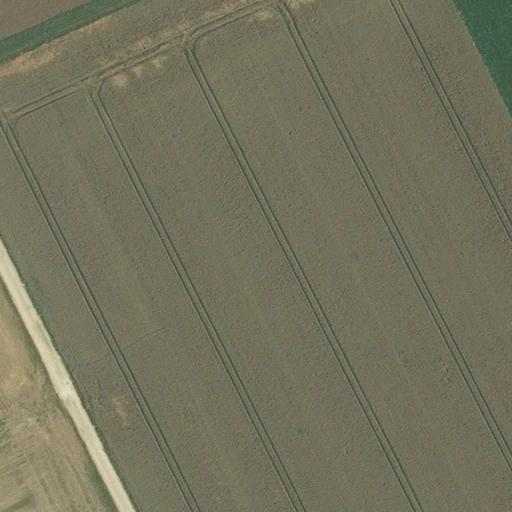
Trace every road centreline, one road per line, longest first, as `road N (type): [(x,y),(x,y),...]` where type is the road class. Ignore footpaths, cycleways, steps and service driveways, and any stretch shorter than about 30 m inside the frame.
road 1 (track): [(0,232),(135,511)]
road 2 (track): [(171,0),(0,78)]
